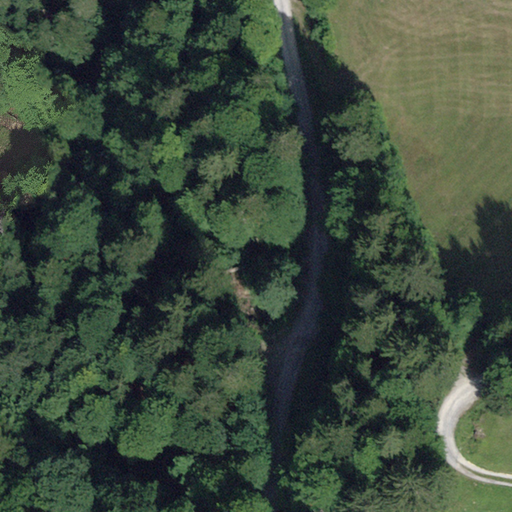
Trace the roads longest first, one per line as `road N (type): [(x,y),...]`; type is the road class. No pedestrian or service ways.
road 1 (unclassified): [(281,0),(316,196),(319,259),(284,402),(268,511)]
road 2 (track): [(511,481),(472,472),(445,435),(463,393),(511,371)]
